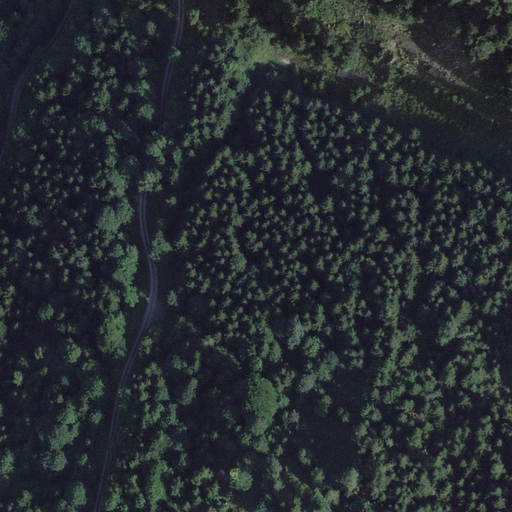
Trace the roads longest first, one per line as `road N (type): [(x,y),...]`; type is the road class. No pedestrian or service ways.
road 1 (track): [(182,0),(142,198),(153,303),(120,395),(98,511)]
road 2 (track): [(147,322),(164,312),(187,214),(250,109),(267,61)]
road 3 (track): [(0,170),(22,78),(76,0)]
